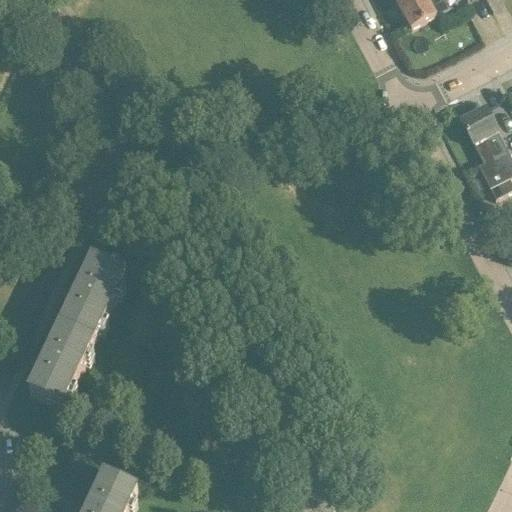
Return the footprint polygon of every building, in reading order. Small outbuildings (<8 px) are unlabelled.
[(392,0),(398,11),(418,0),(392,0)] [(441,0),(418,0),(398,11),(411,36),(450,16),(441,0)] [(511,106),(511,103),(495,111),(502,126),(511,120),(511,106)] [(511,165),(500,171),(495,160),(487,146),(499,140),(486,116),(461,129),(483,170),(478,173),(496,207),(511,198),(511,191),(509,185),(511,183),(511,165)] [(61,335),(95,351),(126,284),(119,281),(121,277),(114,274),(112,278),(92,269),(77,300),(61,335)] [(64,418),(95,351),(61,335),(30,402),(64,418)] [(132,511),(138,500),(104,484),(91,511),(132,511)]
